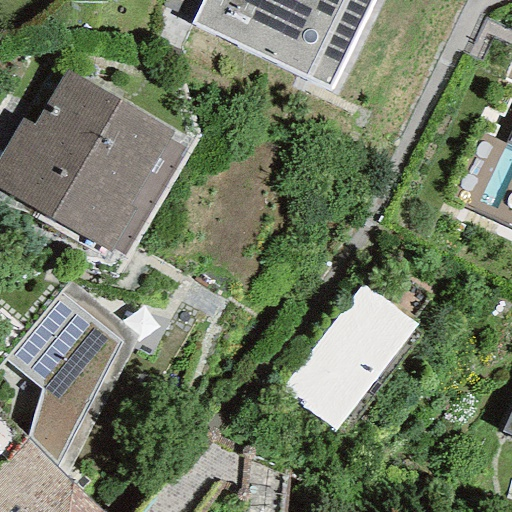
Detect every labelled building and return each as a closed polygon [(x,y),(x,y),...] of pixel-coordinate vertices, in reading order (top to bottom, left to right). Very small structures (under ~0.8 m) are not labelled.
[(325,87),(366,0),(195,0),(185,21),(325,87)] [(171,132),(65,69),(32,124),(20,117),(0,150),(0,188),(110,253),(113,249),(123,255),(185,150),(167,139),(171,132)] [(344,412),(411,323),(366,289),(299,378),(344,412)] [(120,343),(58,293),(3,360),(41,389),(25,437),(55,466),(120,343)] [(511,401),(503,423),(511,426),(511,401)] [(100,511),(55,466),(25,437),(0,464),(0,511),(100,511)]
